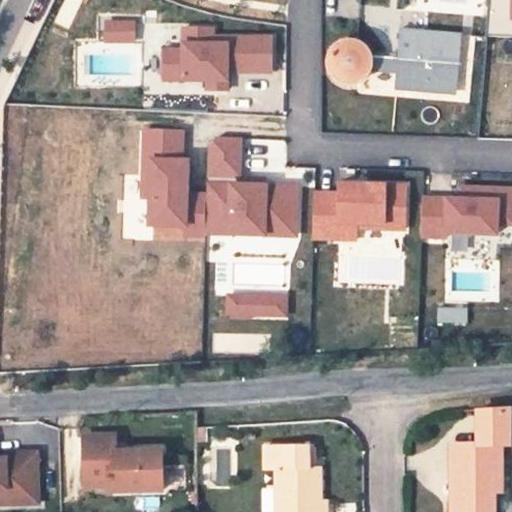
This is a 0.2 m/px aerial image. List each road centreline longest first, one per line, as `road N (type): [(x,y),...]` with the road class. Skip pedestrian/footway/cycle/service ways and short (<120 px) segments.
road 1 (unclassified): [(0,401),(385,386)]
road 2 (residential): [(305,0),(305,148),(511,154)]
road 3 (unclassified): [(385,386),(511,378)]
road 4 (residential): [(385,386),(382,511)]
